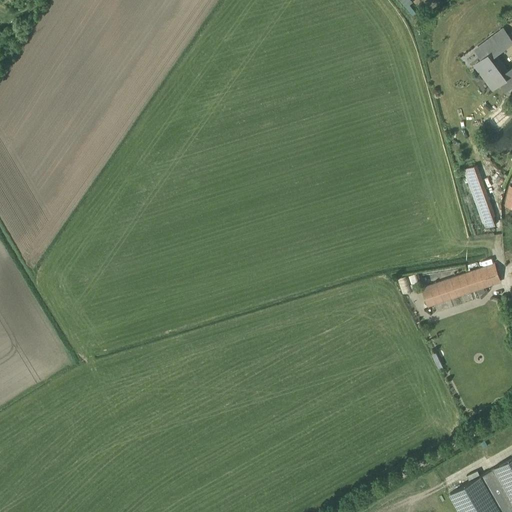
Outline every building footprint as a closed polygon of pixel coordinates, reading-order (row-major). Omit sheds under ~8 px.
[(489,40),(475,50),(482,59),(475,63),(483,73),(484,72),(488,79),(487,79),(492,85),(499,80),(500,81),(499,82),(505,89),(511,84),(511,82),(511,83),(511,82),(511,67),(505,73),(502,69),(503,68),(498,61),(496,62),(491,55),(502,46),(496,38),(491,42),(489,40)] [(477,165),(464,169),(472,192),(485,188),(477,165)] [(427,305),(500,281),(494,263),(422,288),(427,305)] [(406,275),(398,278),(403,293),(411,291),(406,275)] [(511,511),(511,456),(450,492),(460,511),(511,511)]
